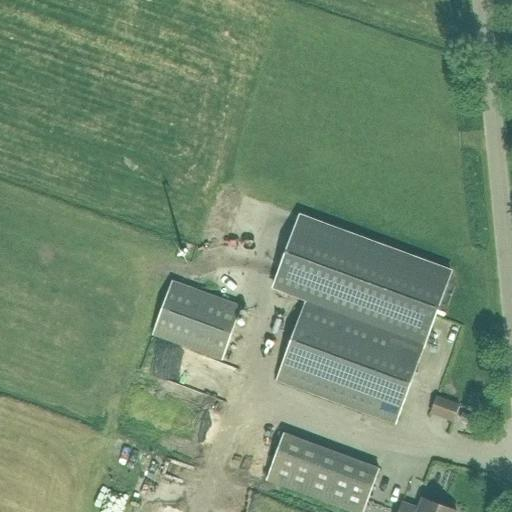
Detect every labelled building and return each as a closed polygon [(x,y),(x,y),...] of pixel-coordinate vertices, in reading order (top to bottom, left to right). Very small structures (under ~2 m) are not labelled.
[(249,240),(255,213),(245,211),(239,237),(249,240)] [(272,289),(307,302),(278,381),(395,425),(451,273),(299,217),(272,289)] [(222,361),(241,308),(173,283),(154,336),(222,361)] [(191,373),(186,388),(216,398),(221,384),(191,373)] [(429,418),(451,428),(458,412),(436,402),(429,418)] [(470,422),(472,414),(461,412),(459,420),(470,422)] [(352,511),(363,511),(379,469),(284,435),(267,481),(352,511)] [(179,489),(186,469),(165,461),(158,481),(179,489)] [(399,511),(456,511),(423,500),(419,510),(402,504),(399,511)]
